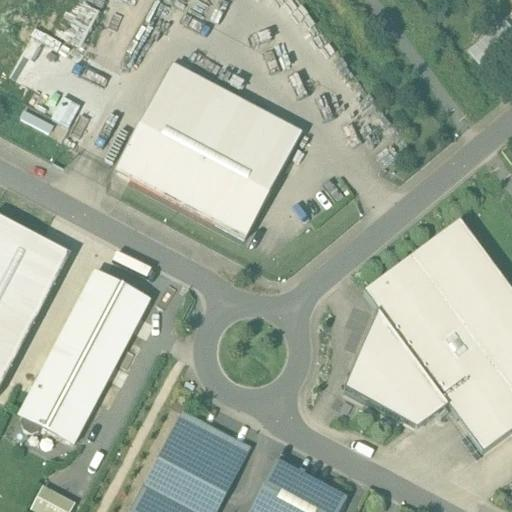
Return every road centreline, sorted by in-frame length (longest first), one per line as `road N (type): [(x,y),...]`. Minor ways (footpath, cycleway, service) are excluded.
road 1 (unclassified): [(280,318),(511,121)]
road 2 (unclassified): [(0,174),(169,263),(208,287),(228,314)]
road 3 (unclassified): [(272,397),(291,431),(441,511)]
road 4 (unclassified): [(228,314),(207,341),(210,376),(236,399),(272,397)]
